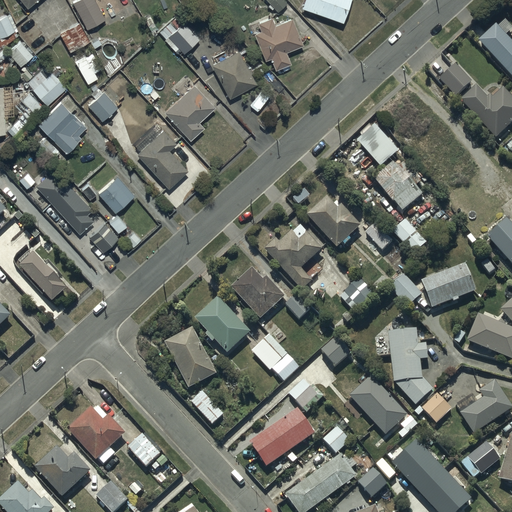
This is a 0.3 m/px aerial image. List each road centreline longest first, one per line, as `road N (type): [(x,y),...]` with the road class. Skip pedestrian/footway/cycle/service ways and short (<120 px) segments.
road 1 (residential): [(89,334),(458,0)]
road 2 (residential): [(89,334),(249,511)]
road 3 (residential): [(0,416),(89,334)]
